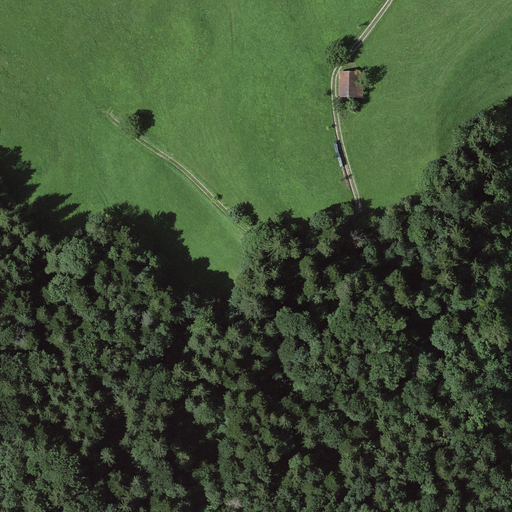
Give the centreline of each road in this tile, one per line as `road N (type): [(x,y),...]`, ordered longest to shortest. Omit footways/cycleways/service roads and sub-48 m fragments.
road 1 (track): [(360,214),(329,234),(271,238),(246,228),(179,164),(108,116)]
road 2 (track): [(360,214),(332,78),(389,0)]
road 3 (track): [(360,214),(411,197),(435,178),(479,116),(511,97)]
